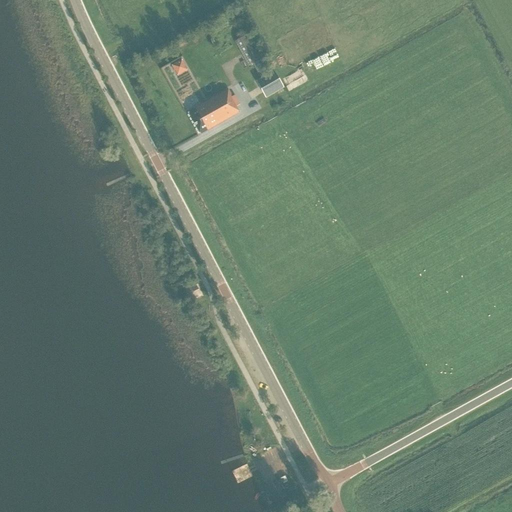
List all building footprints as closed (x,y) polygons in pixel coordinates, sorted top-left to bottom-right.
[(235,42),(248,65),(259,59),(246,36),(235,42)] [(177,76),(187,70),(181,60),(172,66),(177,76)] [(266,98),(283,88),(274,72),(257,82),(266,98)] [(229,90),(188,112),(201,135),(240,113),(237,107),(240,105),(235,96),(233,97),(229,90)] [(197,296),(200,295),(195,285),(192,287),(190,289),(189,291),(190,294),(192,296),(194,297),(197,296)]
